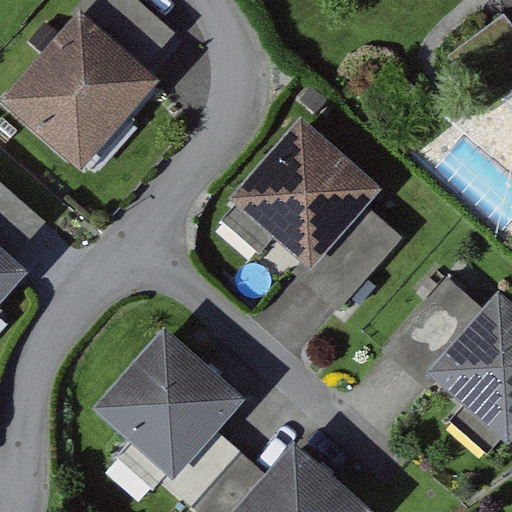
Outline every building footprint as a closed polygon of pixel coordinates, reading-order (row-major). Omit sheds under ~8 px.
[(450,60),(488,112),(511,94),(511,35),(502,22),(450,60)] [(0,103),(0,111),(74,177),(147,95),(68,26),(0,103)] [(365,199),(284,128),(217,204),(293,271),(298,275),(365,199)] [(0,299),(15,283),(0,270),(0,299)] [(511,421),(511,328),(478,298),(410,374),(491,445),(511,421)] [(231,408),(150,337),(82,413),(163,484),(231,408)] [(354,511),(288,454),(237,511),(354,511)]
